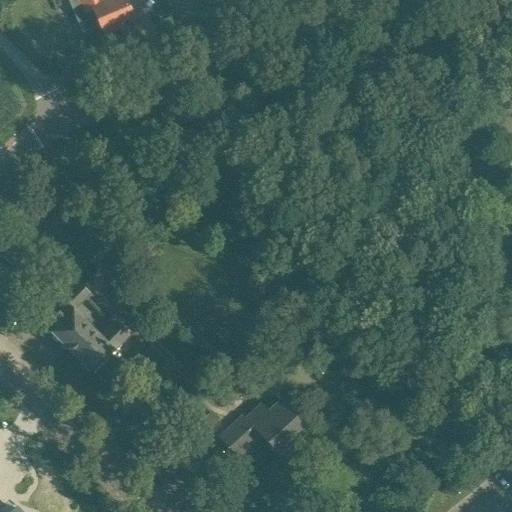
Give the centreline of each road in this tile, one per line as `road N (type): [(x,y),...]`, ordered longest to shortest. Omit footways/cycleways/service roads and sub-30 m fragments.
road 1 (unclassified): [(74,117),(398,0)]
road 2 (tertiary): [(144,511),(0,366)]
